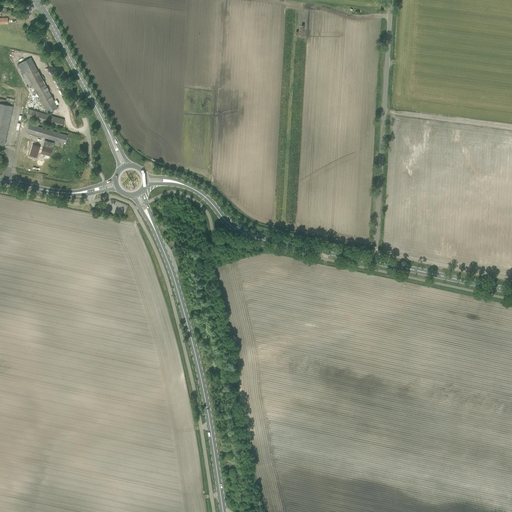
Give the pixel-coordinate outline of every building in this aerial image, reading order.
[(39,98),(47,114),(58,108),(31,58),(17,65),(29,86),(32,85),(37,95),(35,96),(37,99),(39,98)] [(0,144),(4,145),(14,100),(6,98),(6,100),(0,98),(0,144)] [(31,120),(61,129),(64,120),(32,110),(29,109),(26,119),(31,121),(31,120)] [(29,124),(26,132),(54,141),(55,141),(55,143),(60,144),(61,143),(65,144),(67,136),(29,124)] [(37,157),(40,157),(41,153),(49,155),(53,143),(45,140),(43,147),(40,147),(39,147),(32,145),(29,155),(37,157)]
